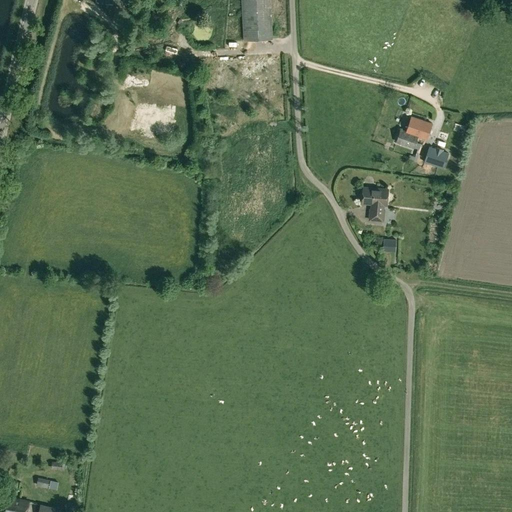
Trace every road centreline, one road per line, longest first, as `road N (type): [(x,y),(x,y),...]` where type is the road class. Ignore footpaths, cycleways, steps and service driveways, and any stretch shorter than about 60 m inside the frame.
road 1 (unclassified): [(405,511),(411,301),(402,283),(373,269),(306,169),(293,0)]
road 2 (tertiary): [(0,135),(31,0)]
